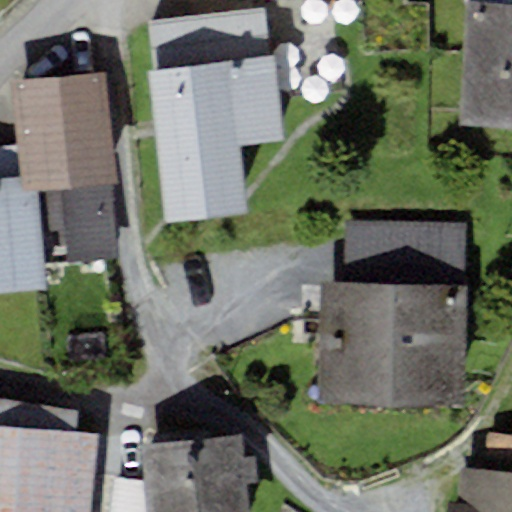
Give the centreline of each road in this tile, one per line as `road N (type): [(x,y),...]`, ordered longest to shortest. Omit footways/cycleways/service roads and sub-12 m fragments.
road 1 (residential): [(126,0),(124,63),(148,306),(178,355),(197,411)]
road 2 (residential): [(197,411),(154,403),(31,405),(0,396)]
road 3 (residential): [(331,511),(228,417),(197,411)]
